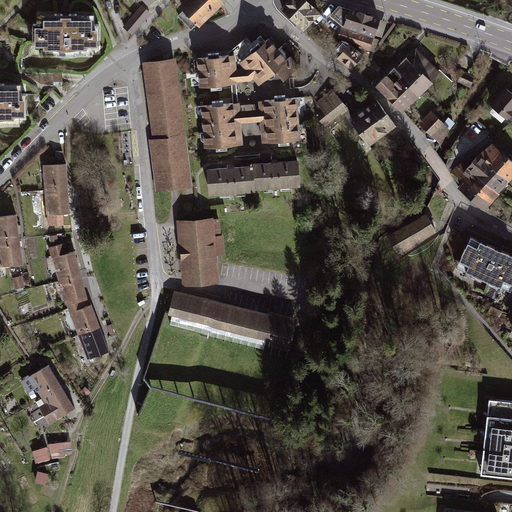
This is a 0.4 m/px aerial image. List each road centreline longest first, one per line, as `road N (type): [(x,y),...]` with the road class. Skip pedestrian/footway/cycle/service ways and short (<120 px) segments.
road 1 (residential): [(430,157),(370,86),(273,15),(250,8)]
road 2 (track): [(112,511),(158,279)]
road 3 (residential): [(158,279),(131,59)]
road 4 (residential): [(0,180),(131,59)]
road 5 (primary): [(384,0),(511,41)]
road 6 (residential): [(131,59),(250,8)]
